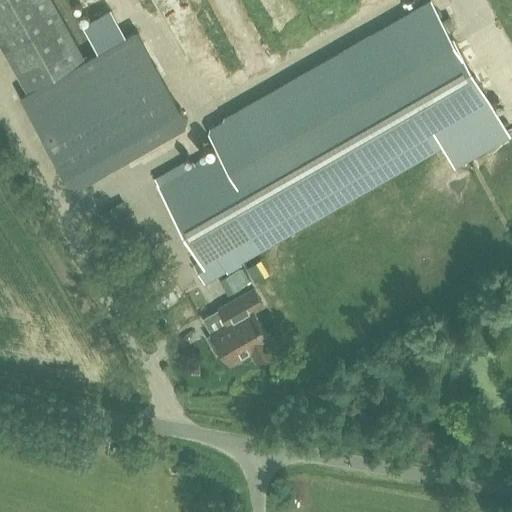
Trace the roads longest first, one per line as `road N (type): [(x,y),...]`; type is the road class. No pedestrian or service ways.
road 1 (track): [(0,93),(194,427)]
road 2 (tertiary): [(259,440),(0,391)]
road 3 (tertiary): [(511,487),(259,440)]
